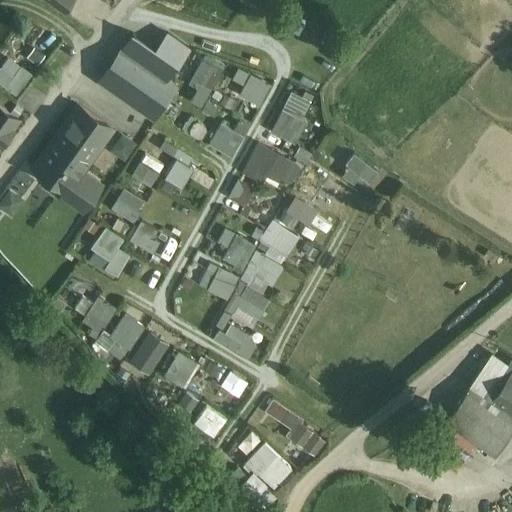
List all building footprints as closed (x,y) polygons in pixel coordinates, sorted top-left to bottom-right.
[(71,0),(51,0),(65,10),(71,0)] [(172,35),(160,52),(133,33),(122,49),(175,84),(182,74),(210,93),(225,71),(172,35)] [(30,43),(21,59),(35,67),(44,51),(30,43)] [(175,84),(122,49),(101,77),(130,98),(133,95),(157,110),(175,84)] [(22,64),(16,72),(2,63),(0,66),(0,81),(19,94),(28,80),(33,72),(22,64)] [(267,84),(250,75),(238,97),(255,106),(267,84)] [(0,136),(1,135),(6,134),(13,125),(10,123),(15,115),(17,116),(18,114),(0,101),(0,136)] [(78,101),(33,163),(66,187),(66,186),(67,187),(81,168),(81,169),(112,126),(95,114),(78,101)] [(282,111),(270,133),(292,145),(304,123),(282,111)] [(242,136),(218,123),(206,145),(230,158),(242,136)] [(110,146),(126,156),(137,139),(121,129),(110,146)] [(192,157),(164,140),(158,149),(186,166),(192,157)] [(260,146),(244,174),(263,185),(265,180),(283,190),(296,167),(278,157),(279,157),(260,146)] [(144,154),(130,176),(150,189),(164,166),(144,154)] [(349,171),(341,179),(350,189),(360,180),(367,185),(378,173),(354,154),(344,167),(349,171)] [(192,171),(175,161),(164,180),(182,190),(192,171)] [(81,169),(81,168),(67,187),(66,186),(66,187),(64,190),(83,204),(99,182),(81,169)] [(311,169),(300,187),(324,201),(335,183),(311,169)] [(239,179),(228,199),(244,208),(255,188),(239,179)] [(10,187),(0,200),(0,207),(11,215),(24,198),(10,187)] [(122,188),(110,208),(132,222),(145,202),(122,188)] [(287,214),(282,222),(293,228),(298,220),(307,226),(316,211),(292,196),(283,211),(287,214)] [(139,221),(128,241),(150,254),(161,234),(139,221)] [(299,237),(271,221),(259,242),(287,259),(299,237)] [(122,239),(98,225),(87,244),(111,258),(122,239)] [(255,246),(236,236),(220,265),(239,275),(255,246)] [(170,237),(160,254),(169,260),(179,243),(170,237)] [(282,268),(259,256),(254,266),(276,278),(282,268)] [(218,268),(214,276),(204,271),(197,286),(210,293),(226,301),(238,278),(218,268)] [(271,288),(253,279),(248,288),(266,298),(271,288)] [(268,301),(244,287),(234,304),(259,318),(268,301)] [(97,297),(82,322),(99,333),(115,308),(97,297)] [(219,310),(204,301),(192,322),(207,331),(219,310)] [(189,314),(174,306),(169,315),(184,323),(189,314)] [(235,309),(230,318),(248,328),(253,319),(235,309)] [(141,328),(123,316),(110,337),(128,349),(141,328)] [(243,336),(224,325),(215,342),(234,353),(243,336)] [(169,346),(149,332),(129,362),(149,376),(169,346)] [(113,343),(107,351),(119,360),(125,352),(113,343)] [(197,365),(176,352),(161,375),(181,389),(197,365)] [(497,383),(481,371),(449,419),(498,453),(511,432),(511,412),(494,401),(511,375),(511,365),(510,364),(497,383)] [(246,382),(227,371),(223,380),(242,390),(246,382)] [(511,375),(494,401),(511,412),(511,375)] [(291,431),(286,438),(313,456),(322,442),(297,426),(302,419),(272,399),(263,412),(291,431)] [(225,419),(206,408),(196,426),(215,437),(225,419)] [(292,471),(263,444),(243,465),(252,473),(238,488),(252,501),(266,486),(273,492),(292,471)]
